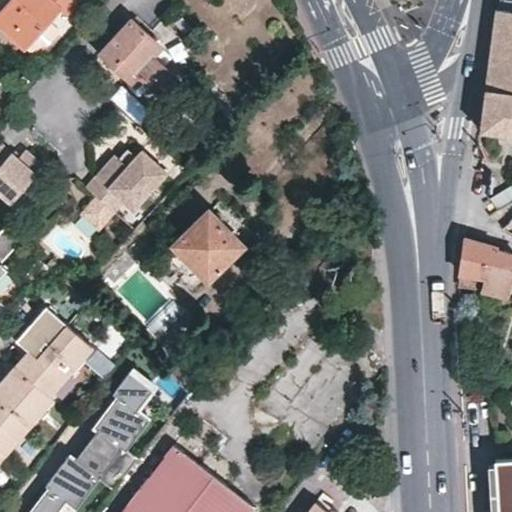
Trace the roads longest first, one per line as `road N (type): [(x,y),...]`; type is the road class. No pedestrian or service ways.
road 1 (unknown): [(298,0),(103,269)]
road 2 (secondary): [(432,511),(420,264)]
road 3 (secondary): [(367,116),(400,237),(420,264)]
road 4 (secondary): [(318,0),(367,116)]
road 5 (residential): [(125,0),(78,50),(63,75),(63,98)]
